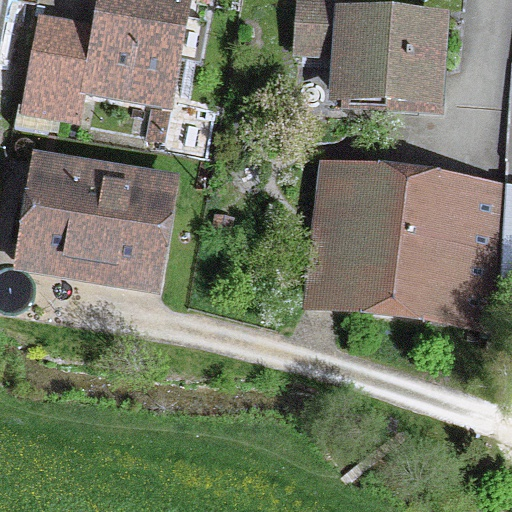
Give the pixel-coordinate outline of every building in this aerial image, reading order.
[(159,108),(179,0),(105,0),(98,41),(69,36),(69,39),(35,33),(20,113),(67,122),(72,92),(159,108)] [(335,102),(428,109),(434,30),(343,23),(343,14),(295,10),(292,56),(338,60),(335,102)] [(34,182),(21,261),(150,282),(165,188),(62,171),(60,186),(34,182)] [(485,316),(498,195),(338,179),(325,300),(485,316)] [(511,187),(506,187),(498,294),(511,295),(511,187)]
